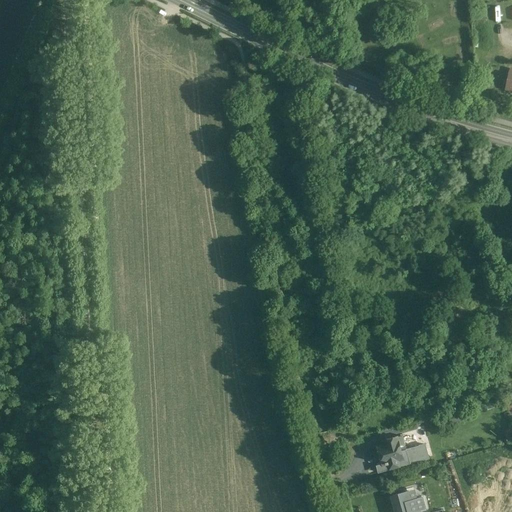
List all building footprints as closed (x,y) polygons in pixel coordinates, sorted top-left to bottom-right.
[(367,394),(359,396),(361,407),(369,405),(367,394)] [(449,401),(420,408),(422,416),(451,409),(449,401)] [(403,436),(385,441),(386,445),(378,447),(382,463),(383,465),(388,464),(390,469),(399,467),(398,461),(403,460),(401,451),(400,446),(405,445),(403,436)] [(425,445),(406,449),(406,450),(401,451),(403,460),(398,461),(399,467),(429,459),(425,445)] [(382,463),(377,464),(378,466),(377,466),(379,472),(390,469),(388,464),(383,465),(382,463)] [(407,494),(407,492),(393,495),(396,505),(398,505),(399,509),(399,511),(420,511),(415,492),(407,494)]
